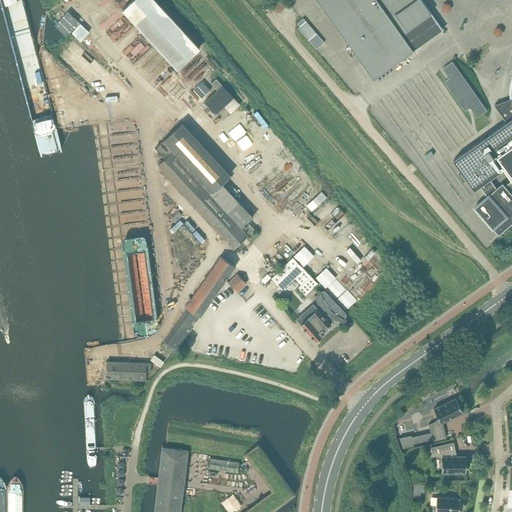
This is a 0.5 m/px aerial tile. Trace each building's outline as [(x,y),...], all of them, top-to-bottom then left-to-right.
[(132,0),(122,9),(177,69),(199,48),(154,0),(132,0)] [(316,0),(372,79),(412,51),(442,30),(430,13),(420,0),(316,0)] [(453,62),(443,68),(450,78),(449,79),(446,81),(445,82),(466,111),(467,110),(471,108),(474,112),(478,117),(488,110),(453,62)] [(204,102),(215,114),(233,98),(222,86),(216,79),(211,84),(217,90),(204,102)] [(511,224),(511,80),(511,82),(510,90),(511,96),(511,99),(511,105),(499,110),(507,122),(454,159),(462,171),(459,173),(464,180),(466,179),(476,190),(482,185),(488,194),(475,207),(499,235),(511,224)] [(159,170),(226,242),(233,249),(254,230),(247,222),(253,217),(242,206),(246,203),(230,185),(226,188),(221,183),(230,175),(182,123),(174,130),(154,149),(163,158),(159,170)] [(161,345),(173,353),(199,316),(200,316),(235,266),(220,256),(185,307),(187,308),(161,345)] [(297,288),(297,289),(304,296),(307,293),(317,283),(293,258),(271,279),(282,290),(295,277),(301,284),(297,288)] [(228,283),(237,292),(246,283),(237,274),(228,283)] [(308,314),(306,315),(304,313),(297,320),(314,339),(331,325),(330,323),(336,318),(345,323),(347,319),(344,319),(348,310),(341,307),(336,302),(331,296),(329,289),(320,291),(320,289),(316,290),(317,295),(314,296),(314,295),(314,296),(324,317),(313,304),(305,311),(308,314)] [(154,354),(151,359),(160,366),(164,361),(154,354)] [(105,378),(145,380),(146,372),(150,372),(151,363),(141,363),(106,362),(106,368),(105,378)] [(432,439),(432,441),(446,438),(444,430),(443,430),(441,422),(463,412),(456,398),(433,409),(438,419),(428,424),(430,432),(432,439)] [(179,511),(183,487),(183,485),(183,483),(187,450),(167,448),(168,439),(168,433),(169,426),(169,422),(166,447),(162,447),(158,482),(158,486),(154,511),(179,511)] [(413,444),(432,439),(430,432),(411,436),(411,435),(399,438),(403,448),(414,446),(413,444)] [(431,447),(433,456),(441,454),(441,457),(442,472),(466,472),(465,456),(457,456),(453,442),(431,447)] [(272,511),(295,495),(258,444),(249,451),(244,454),(248,459),(250,462),(253,467),(271,491),(243,511),(272,511)] [(430,444),(404,450),(407,460),(433,456),(430,444)] [(95,511),(95,489),(91,479),(87,480),(83,486),(82,498),(82,511),(95,511)] [(458,511),(459,511),(460,511),(462,510),(463,510),(464,508),(464,507),(464,506),(464,504),(463,503),(462,502),(461,501),(459,501),(460,498),(436,497),(435,511),(436,511),(435,511),(458,511)]
